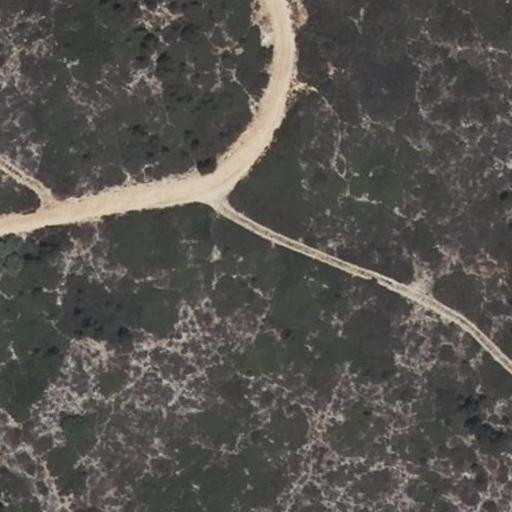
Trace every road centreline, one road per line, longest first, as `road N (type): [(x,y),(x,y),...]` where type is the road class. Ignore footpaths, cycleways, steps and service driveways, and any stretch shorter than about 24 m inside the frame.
road 1 (track): [(264,0),(276,83),(247,144),(218,169),(193,186),(0,223)]
road 2 (track): [(511,369),(463,316),(240,222),(200,181)]
